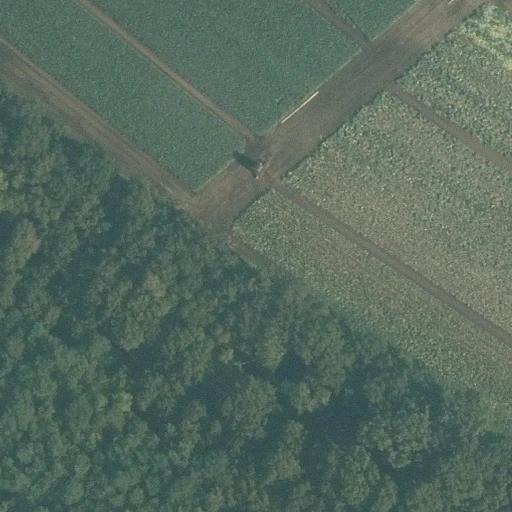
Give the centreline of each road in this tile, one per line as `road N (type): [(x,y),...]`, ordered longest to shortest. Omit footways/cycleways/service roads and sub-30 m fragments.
road 1 (track): [(511,446),(0,102)]
road 2 (track): [(354,511),(0,276)]
